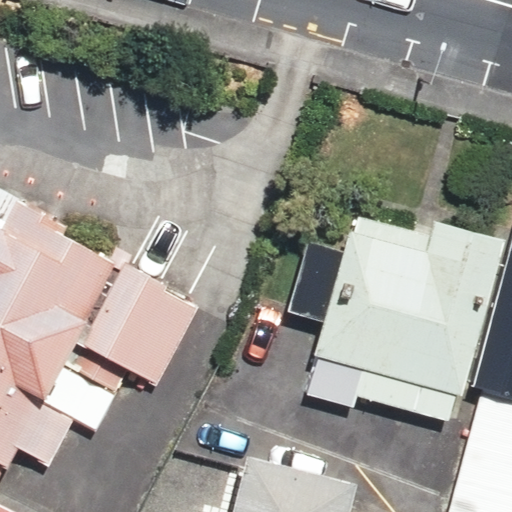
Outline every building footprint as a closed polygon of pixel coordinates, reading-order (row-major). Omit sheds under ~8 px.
[(126,254),(0,186),(0,481),(16,452),(55,472),(77,431),(95,440),(130,376),(76,347),(80,340),(122,262),(126,254)] [(352,394),(440,418),(448,388),(462,392),(506,234),(430,212),(424,230),(349,209),(297,392),(348,407),(352,394)] [(206,309),(130,266),(87,342),(163,385),(206,309)] [(511,511),(511,411),(475,402),(449,511),(511,511)] [(358,511),(367,475),(258,451),(244,511),(239,511),(213,506),(211,511),(358,511)]
